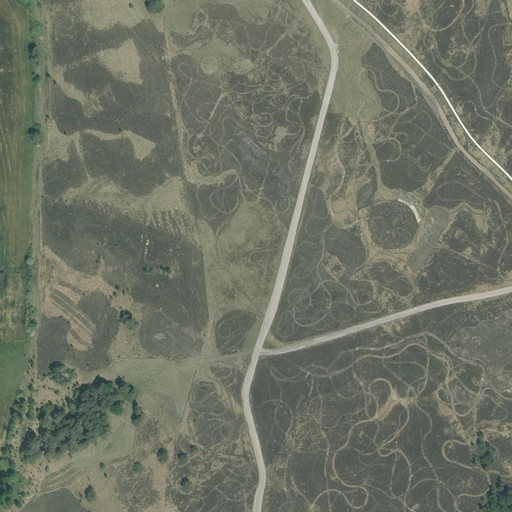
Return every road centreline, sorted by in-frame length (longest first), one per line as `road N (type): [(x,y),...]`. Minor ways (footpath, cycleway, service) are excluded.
road 1 (track): [(257,511),(263,474),(247,382),(334,61),(304,0)]
road 2 (track): [(333,0),(419,81),(461,149),(511,198)]
road 3 (track): [(511,290),(257,352)]
